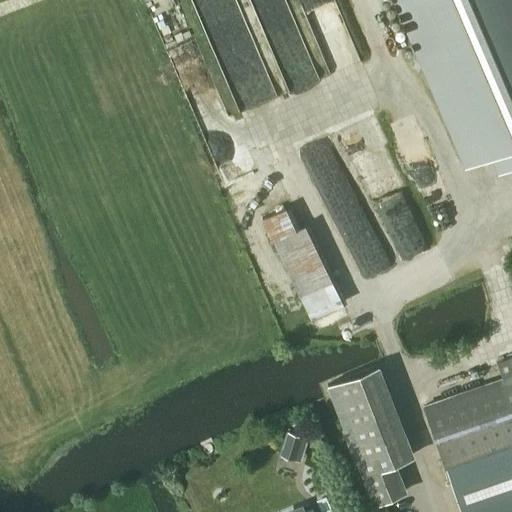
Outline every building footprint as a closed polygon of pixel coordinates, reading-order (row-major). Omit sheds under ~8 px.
[(511,0),(396,0),(467,163),(489,153),(496,171),(511,164),(511,0)] [(287,204),(261,217),(306,309),(340,293),(306,224),(299,228),(287,204)] [(375,365),(330,381),(371,502),(395,493),(384,464),(407,456),(375,365)] [(511,511),(511,375),(423,407),(458,511),(511,511)] [(286,432),(280,451),(292,454),(298,436),(286,432)]
